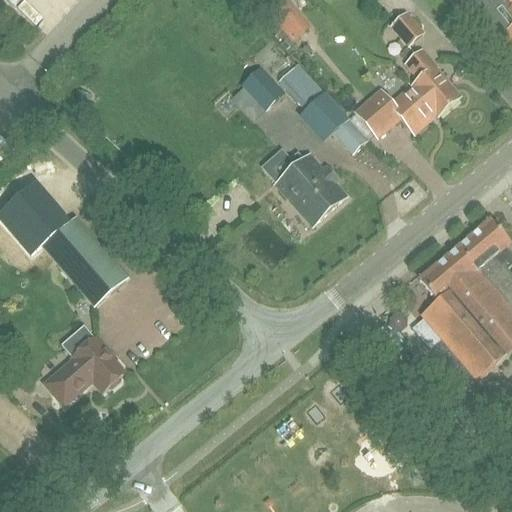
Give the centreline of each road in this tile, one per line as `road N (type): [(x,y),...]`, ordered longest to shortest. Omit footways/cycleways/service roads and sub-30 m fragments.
road 1 (unclassified): [(279,344),(0,87)]
road 2 (tertiary): [(279,344),(511,152)]
road 3 (tertiary): [(131,464),(279,344)]
